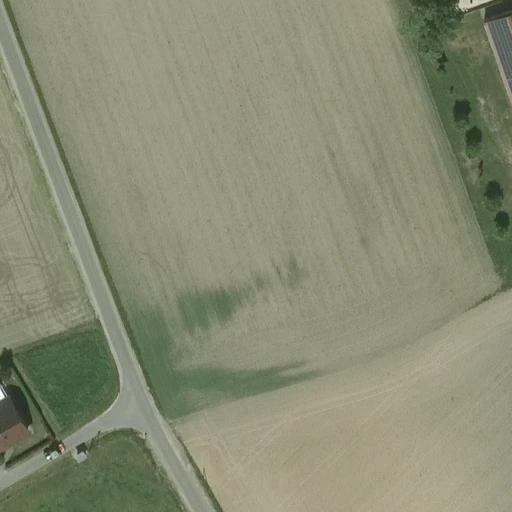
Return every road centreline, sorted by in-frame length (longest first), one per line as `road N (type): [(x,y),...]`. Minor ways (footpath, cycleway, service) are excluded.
road 1 (unclassified): [(2,0),(146,392)]
road 2 (unclassified): [(0,477),(146,392)]
road 3 (unclassified): [(146,392),(214,511)]
